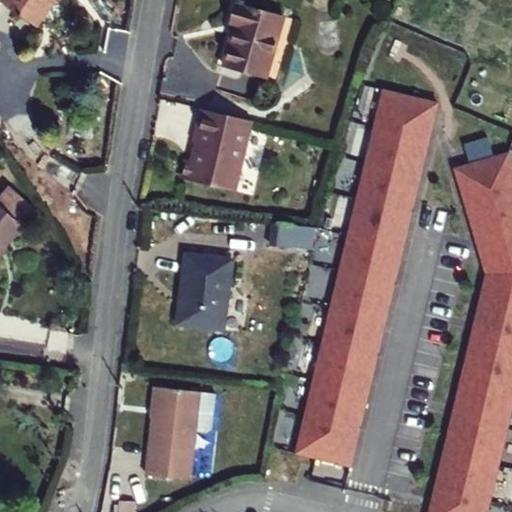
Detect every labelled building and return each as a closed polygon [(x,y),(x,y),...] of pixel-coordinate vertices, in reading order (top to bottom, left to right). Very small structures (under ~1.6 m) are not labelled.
[(53,0),(6,0),(1,7),(35,33),(55,6),(52,3),(53,0)] [(282,24),(232,9),(225,31),(234,33),(222,73),(262,86),(282,24)] [(295,453),(348,466),(438,103),(380,90),(295,453)] [(253,123),(205,111),(196,146),(203,147),(200,160),(195,158),(194,165),(187,163),(182,183),(237,196),(247,157),(246,157),(253,123)] [(511,174),(505,152),(455,165),(484,275),(430,511),(488,511),(511,403),(511,174)] [(37,221),(18,203),(4,217),(0,213),(0,264),(25,236),(24,234),(37,221)] [(313,227),(272,222),(270,246),(315,251),(320,228),(313,227)] [(232,260),(184,256),(175,327),(223,332),(232,260)] [(216,395),(157,390),(148,477),(191,481),(195,434),(209,435),(211,438),(216,433),(214,430),(216,395)]
